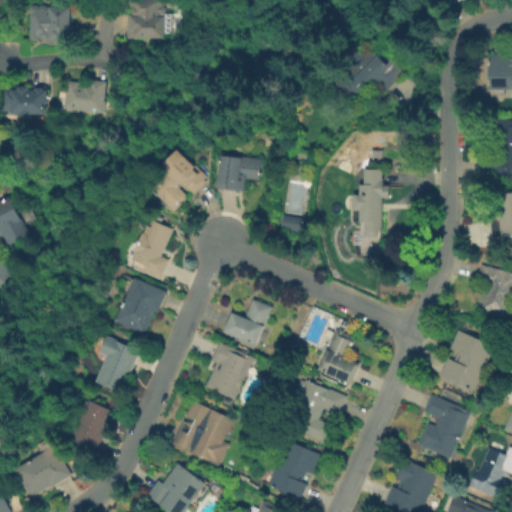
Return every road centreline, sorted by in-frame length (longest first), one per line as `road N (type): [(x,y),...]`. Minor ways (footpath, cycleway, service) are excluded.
road 1 (residential): [(459,38),(451,60),(442,269),(336,511)]
road 2 (residential): [(218,241),(131,450),(74,511)]
road 3 (residential): [(416,323),(218,241)]
road 4 (residential): [(139,67),(87,58),(0,65)]
